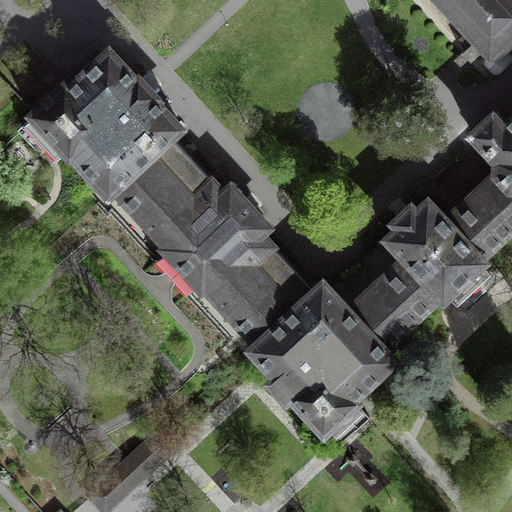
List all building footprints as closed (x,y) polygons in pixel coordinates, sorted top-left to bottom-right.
[(511,38),(511,0),(421,0),(481,66),(511,38)] [(114,187),(171,135),(181,126),(153,96),(155,94),(138,76),(136,78),(108,48),(68,85),(65,82),(31,113),(33,115),(17,130),(28,142),(34,137),(57,161),(67,151),(69,154),(71,152),(108,193),(114,187)] [(511,114),(503,123),(493,113),(484,121),(471,132),(484,146),(511,176),(511,114)] [(188,294),(198,284),(201,287),(204,284),(256,340),(313,288),(261,232),(268,225),(230,184),(223,191),(171,135),(114,187),(166,244),(163,247),(166,249),(155,259),(172,276),(188,294)] [(481,255),(511,226),(511,176),(484,146),(416,209),(411,204),(394,220),(399,225),(348,271),(348,280),(363,295),(349,308),(384,345),(440,294),(443,297),(446,295),(457,306),(493,273),(482,262),(484,259),(481,255)] [(313,288),(256,340),(250,346),(275,373),(269,379),(286,397),(291,393),(324,429),(327,427),(336,437),(351,423),(356,429),(370,417),(355,401),(357,398),(354,395),(395,357),(384,345),(349,308),(323,279),(313,288)] [(91,495),(105,510),(178,442),(164,427),(91,495)]
